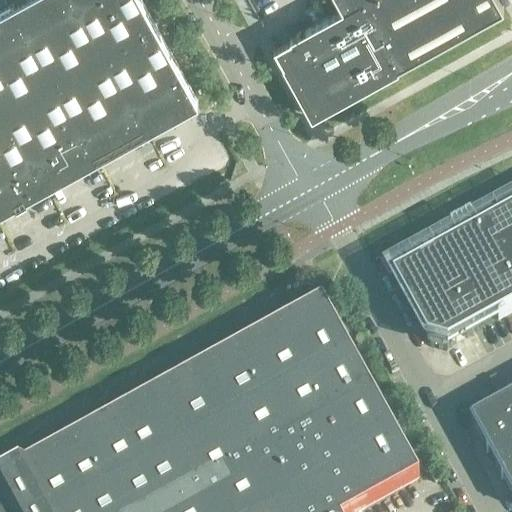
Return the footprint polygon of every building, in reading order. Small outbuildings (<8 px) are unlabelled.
[(105,54),(75,0),(19,0),(12,4),(54,82),(105,54)] [(156,26),(141,0),(75,0),(105,54),(156,26)] [(504,9),(498,0),(338,0),(343,8),(290,38),(274,47),(283,63),(283,64),(312,117),(398,69),(398,67),(504,9)] [(54,82),(12,4),(0,10),(0,102),(4,110),(54,82)] [(198,101),(156,26),(105,54),(148,131),(197,104),(198,103),(198,102),(198,101)] [(148,131),(105,54),(54,82),(97,159),(148,131)] [(97,159),(54,82),(4,110),(47,187),(97,159)] [(0,212),(47,187),(4,110),(0,111),(0,212)] [(498,320),(511,312),(511,198),(382,270),(389,283),(393,281),(427,343),(431,344),(430,347),(442,351),(443,347),(447,349),(498,321),(498,320)] [(359,511),(419,479),(322,303),(0,480),(0,511),(359,511)] [(511,439),(511,399),(471,422),(488,453),(511,439)] [(511,473),(511,439),(488,453),(502,479),(511,473)] [(511,473),(502,479),(511,497),(511,473)]
